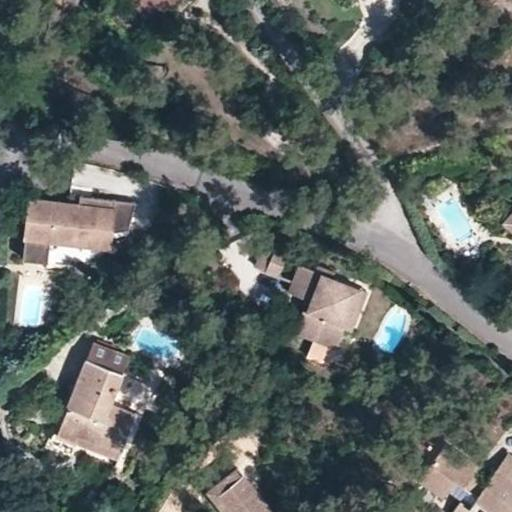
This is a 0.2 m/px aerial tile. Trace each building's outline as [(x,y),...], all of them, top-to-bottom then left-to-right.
[(145,0),(128,0),(150,25),(160,17),(145,0)] [(145,0),(160,17),(177,4),(182,0),(145,0)] [(70,193),(68,201),(18,194),(8,259),(34,262),(37,239),(103,232),(118,231),(128,202),(70,193)] [(511,209),(507,205),(497,216),(511,228),(511,209)] [(103,232),(37,239),(98,249),(100,249),(103,232)] [(284,248),(262,239),(254,261),(275,269),(284,248)] [(451,253),(443,263),(450,268),(459,274),(469,261),(462,255),(459,258),(451,253)] [(320,269),(311,265),(297,259),(286,285),(304,293),(309,296),(305,305),(300,303),(291,323),(332,342),(340,321),(356,283),(320,269)] [(313,259),(311,265),(320,269),(322,262),(313,259)] [(365,287),(356,283),(340,321),(349,326),(365,287)] [(309,296),(304,293),(300,303),(305,305),(309,296)] [(115,299),(83,322),(91,335),(123,311),(115,299)] [(90,340),(84,357),(121,371),(128,355),(90,340)] [(121,371),(84,357),(65,403),(67,406),(56,435),(49,433),(44,449),(67,457),(74,443),(118,459),(132,411),(110,403),(121,371)] [(445,442),(418,480),(442,497),(454,482),(475,495),(467,506),(459,501),(451,511),(511,511),(511,455),(507,452),(486,477),(476,470),(478,466),(445,442)] [(273,511),(242,472),(240,473),(233,466),(205,489),(223,511),(273,511)]
